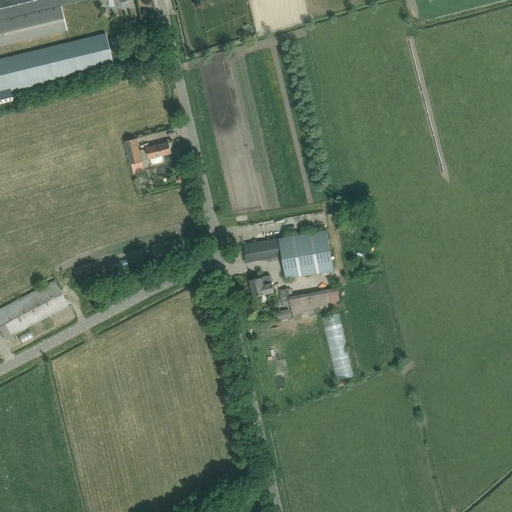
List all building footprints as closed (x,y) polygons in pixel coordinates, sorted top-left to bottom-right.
[(0,0),(0,46),(67,29),(61,5),(82,0),(0,0)] [(105,34),(96,36),(0,59),(0,89),(112,63),(105,34)] [(163,158),(162,155),(172,153),(169,142),(146,147),(146,148),(139,150),(137,138),(125,140),(131,164),(142,161),(142,160),(149,158),(150,161),(153,163),(161,162),(163,158)] [(312,227),(323,226),(322,216),(311,217),(312,227)] [(327,230),(253,242),(243,244),(245,256),(246,262),(282,256),(286,278),(334,269),(327,230)] [(388,256),(376,259),(377,264),(389,262),(388,256)] [(250,279),(254,296),(274,291),(270,275),(250,279)] [(0,308),(0,331),(4,339),(68,306),(55,280),(0,308)] [(290,300),(283,302),(284,306),(291,305),(293,314),(293,316),(294,320),(305,318),(304,314),(316,311),(340,307),(337,290),(290,299),(290,300)] [(289,309),(276,311),(278,319),(290,317),(289,309)] [(25,333),(29,338),(38,333),(35,327),(25,333)]
